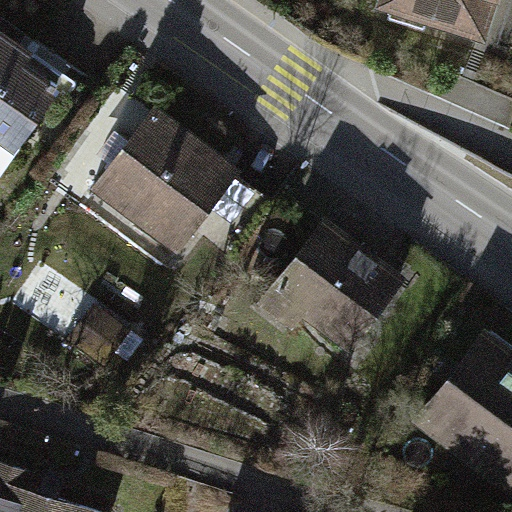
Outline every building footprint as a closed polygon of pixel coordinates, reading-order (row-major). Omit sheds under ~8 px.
[(503,0),(381,0),(382,1),(492,35),(503,0)] [(0,132),(11,139),(53,75),(24,57),(30,47),(0,26),(0,132)] [(153,98),(92,181),(179,245),(240,162),(153,98)] [(405,272),(326,212),(261,296),(296,323),(307,308),(351,342),(405,272)] [(130,325),(92,299),(66,335),(104,362),(130,325)] [(511,342),(486,324),(416,421),(511,490),(511,342)] [(0,511),(106,511),(40,491),(45,476),(0,461),(0,511)]
